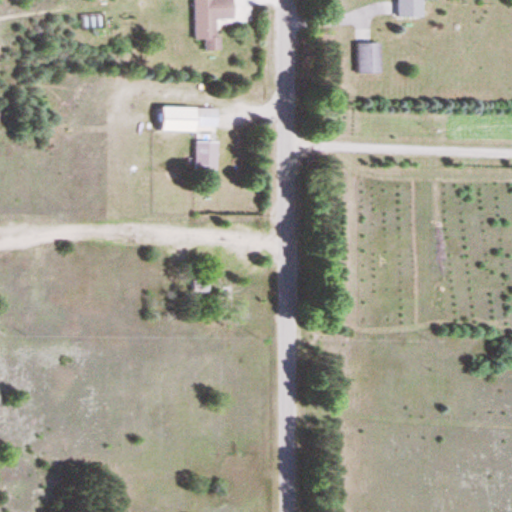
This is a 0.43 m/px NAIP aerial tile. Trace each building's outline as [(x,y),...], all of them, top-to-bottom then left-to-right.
[(187,0),(189,41),(199,41),(200,52),(213,52),(212,20),(226,20),(225,0),(187,0)] [(392,0),(393,18),(417,18),(417,0),(392,0)] [(376,44),(352,44),(352,74),(376,74),(376,44)] [(152,132),(213,133),(213,109),(152,108),(152,132)] [(212,142),(190,142),(190,179),(212,179),(212,142)]
